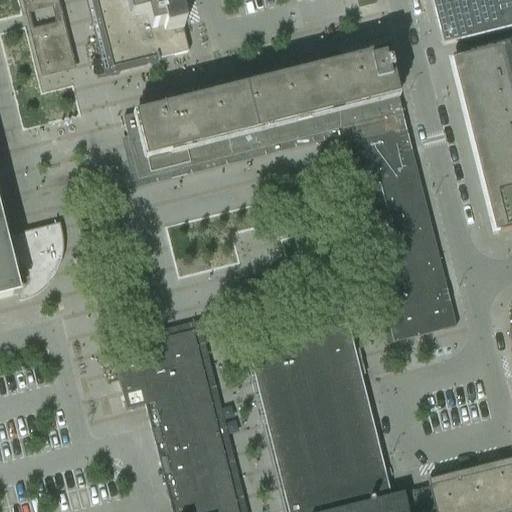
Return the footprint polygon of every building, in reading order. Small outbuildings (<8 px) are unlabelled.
[(22,0),(25,9),(52,2),(51,0),(22,0)] [(92,0),(111,72),(189,53),(183,30),(184,29),(180,13),(179,14),(177,6),(175,0),(92,0)] [(355,0),(358,10),(374,6),(372,0),(355,0)] [(511,28),(511,0),(431,0),(441,39),(440,39),(442,46),(511,28)] [(41,73),(68,66),(59,29),(31,36),(41,73)] [(501,50),(456,61),(457,62),(462,84),(467,104),(489,188),(486,188),(494,220),(488,221),(492,237),(498,236),(511,232),(511,70),(509,59),(503,60),(503,58),(503,57),(502,55),(501,50)] [(138,181),(190,168),(340,130),(401,115),(386,52),(366,57),(366,58),(199,99),(122,119),(138,181)] [(344,147),(352,180),(414,165),(406,131),(344,147)] [(414,165),(352,180),(360,213),(422,198),(414,165)] [(422,198),(360,213),(369,248),(431,232),(422,198)] [(88,262),(115,255),(106,218),(79,225),(88,262)] [(1,232),(0,228),(0,299),(17,296),(19,302),(29,299),(36,295),(43,290),(48,285),(53,278),(57,271),(60,264),(62,256),(62,248),(61,236),(58,221),(1,232)] [(431,232),(369,248),(378,283),(440,268),(439,265),(431,232)] [(440,268),(378,283),(386,318),(448,302),(440,268)] [(283,276),(246,286),(253,313),(290,304),(283,276)] [(104,326),(131,319),(122,282),(95,289),(104,326)] [(448,302),(386,318),(393,344),(455,328),(448,302)] [(393,511),(390,498),(348,327),(246,352),(286,511),(393,511)] [(111,353),(121,394),(148,387),(145,374),(199,361),(192,333),(111,353)] [(199,361),(145,374),(148,387),(121,394),(125,411),(145,406),(145,407),(207,391),(199,361)] [(207,391),(145,407),(150,429),(212,413),(207,391)] [(212,413),(150,429),(156,453),(218,438),(212,413)] [(218,438),(156,453),(163,478),(225,462),(218,438)] [(429,488),(435,511),(501,511),(511,509),(511,461),(428,482),(429,488)] [(225,462),(163,478),(169,502),(231,486),(225,462)] [(230,511),(237,510),(231,486),(169,502),(171,511),(230,511)] [(435,511),(429,488),(390,498),(393,511),(435,511)]
